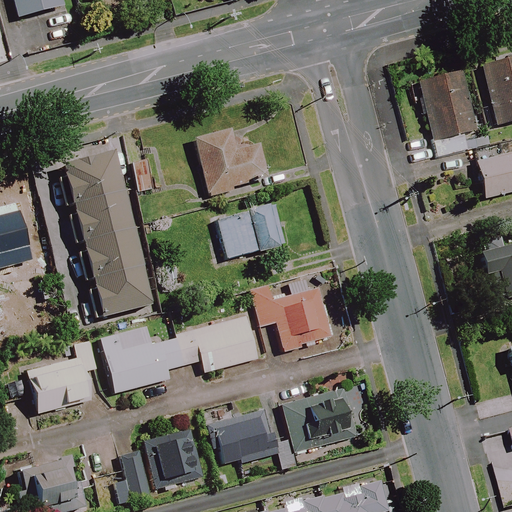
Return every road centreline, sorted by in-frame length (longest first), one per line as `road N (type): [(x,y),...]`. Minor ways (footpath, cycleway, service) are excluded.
road 1 (residential): [(452,511),(324,30)]
road 2 (secondary): [(324,30),(280,49),(161,71),(0,116)]
